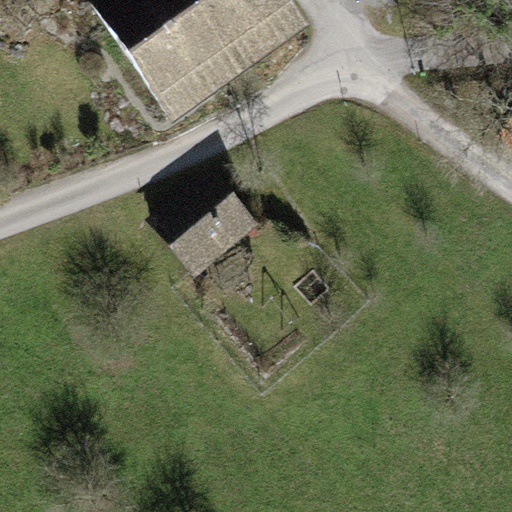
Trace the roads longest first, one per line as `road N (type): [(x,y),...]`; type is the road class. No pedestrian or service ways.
road 1 (unclassified): [(0,218),(373,75),(511,39)]
road 2 (track): [(312,0),(373,75),(511,198)]
